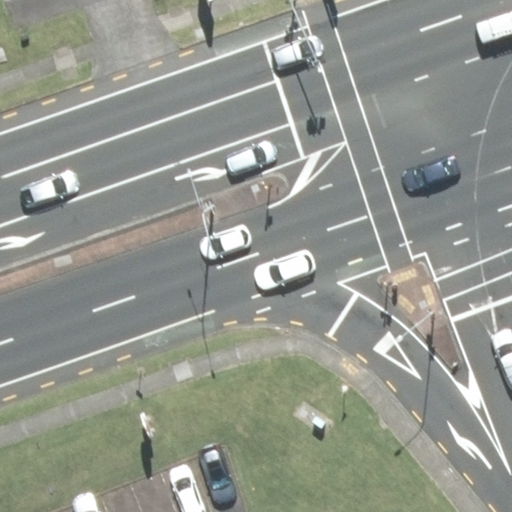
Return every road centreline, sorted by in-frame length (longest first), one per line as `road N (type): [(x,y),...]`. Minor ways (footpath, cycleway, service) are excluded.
road 1 (primary): [(0,179),(435,22)]
road 2 (primary): [(511,451),(389,347),(269,276)]
road 3 (primary): [(269,276),(0,363)]
road 4 (primary): [(496,194),(269,276)]
road 5 (unclassified): [(496,194),(435,22)]
